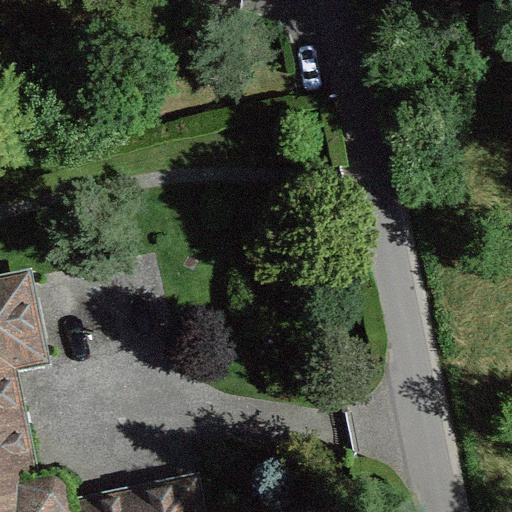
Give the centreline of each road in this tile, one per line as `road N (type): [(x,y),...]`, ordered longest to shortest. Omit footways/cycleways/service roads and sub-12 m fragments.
road 1 (residential): [(441,511),(335,0)]
road 2 (unknown): [(416,388),(85,424)]
